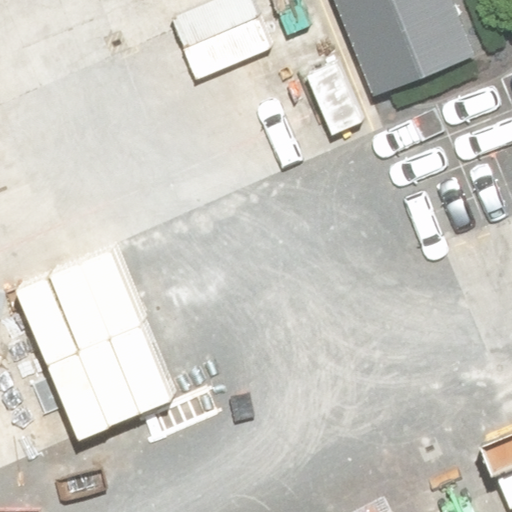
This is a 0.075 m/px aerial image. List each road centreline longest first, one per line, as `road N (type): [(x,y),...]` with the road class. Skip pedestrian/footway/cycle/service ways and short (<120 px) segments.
road 1 (unknown): [(271,459),(18,0)]
road 2 (unknown): [(511,349),(271,459)]
road 3 (unknown): [(271,459),(144,511)]
